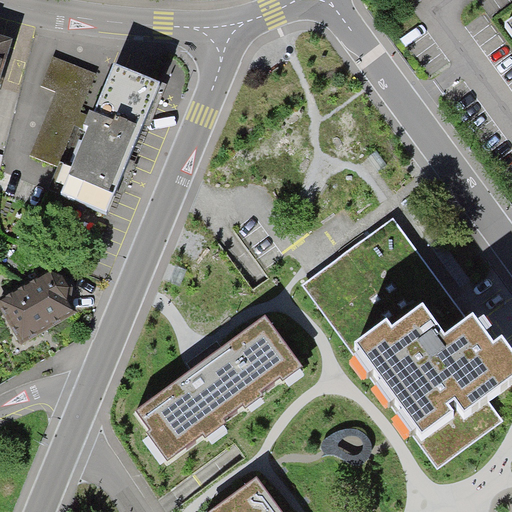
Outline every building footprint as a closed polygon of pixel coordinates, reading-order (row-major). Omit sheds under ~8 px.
[(0,83),(14,41),(0,36),(0,83)] [(97,74),(54,58),(43,86),(58,92),(32,156),(58,166),(75,127),(82,129),(88,114),(81,112),(97,74)] [(60,195),(106,215),(160,86),(114,67),(95,112),(90,110),(88,114),(82,129),(87,131),(60,195)] [(394,217),(302,283),(438,467),(502,420),(489,403),(511,385),(511,348),(507,342),(499,348),(474,314),(467,318),(394,217)] [(0,302),(0,311),(21,347),(45,332),(77,313),(71,304),(73,288),(69,282),(66,278),(51,273),(0,302)] [(280,380),(283,384),(302,370),(266,320),(208,362),(137,415),(150,433),(146,436),(167,464),(203,438),(206,442),(227,426),(223,422),(242,408),(245,412),(262,400),(259,396),(280,380)] [(278,511),(256,481),(213,511),(278,511)]
